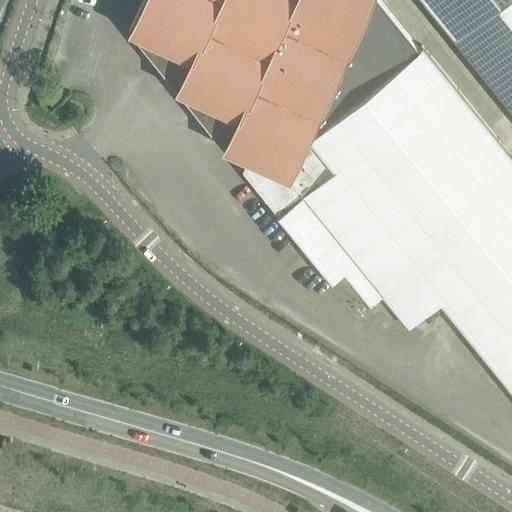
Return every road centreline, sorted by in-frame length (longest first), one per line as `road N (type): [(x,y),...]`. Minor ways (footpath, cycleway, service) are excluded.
road 1 (tertiary): [(511,498),(216,306),(85,178),(15,136)]
road 2 (secondary): [(361,511),(226,453),(0,388)]
road 3 (tertiary): [(15,136),(1,96),(32,0)]
